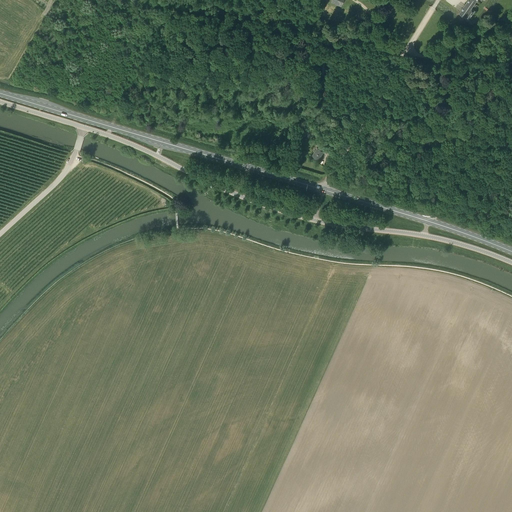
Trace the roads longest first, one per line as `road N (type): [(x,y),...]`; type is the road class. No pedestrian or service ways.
road 1 (primary): [(511,251),(0,92)]
road 2 (unclassified): [(511,262),(424,235),(274,209),(83,127)]
road 3 (track): [(378,47),(171,12),(173,5),(144,0)]
road 4 (unclassified): [(0,234),(67,168),(83,127)]
road 5 (track): [(113,119),(171,12)]
